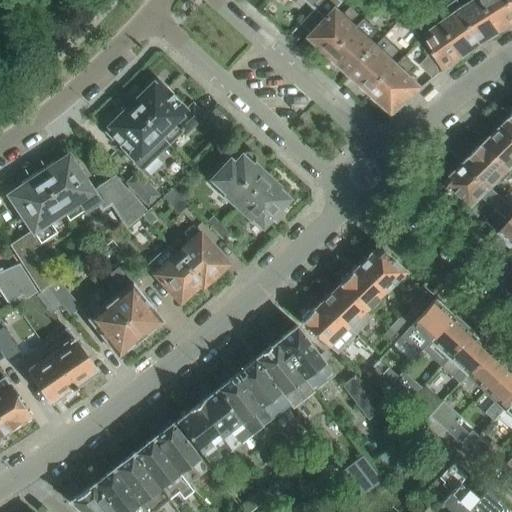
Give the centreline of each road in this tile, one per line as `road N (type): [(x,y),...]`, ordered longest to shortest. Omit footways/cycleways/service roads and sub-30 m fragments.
road 1 (residential): [(24,482),(274,283),(373,180)]
road 2 (residential): [(373,180),(329,177),(153,10)]
road 3 (residential): [(373,180),(359,137),(217,0)]
road 4 (residential): [(153,10),(0,147)]
road 5 (residential): [(373,180),(487,68),(511,55)]
road 6 (residential): [(511,305),(373,180)]
